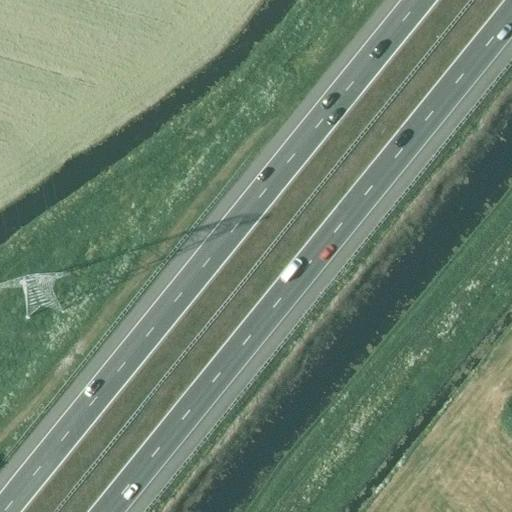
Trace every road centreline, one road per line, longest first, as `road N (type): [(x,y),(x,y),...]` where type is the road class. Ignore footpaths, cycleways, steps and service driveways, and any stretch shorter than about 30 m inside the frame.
road 1 (motorway): [(95,511),(511,0)]
road 2 (motorway): [(406,0),(0,497)]
